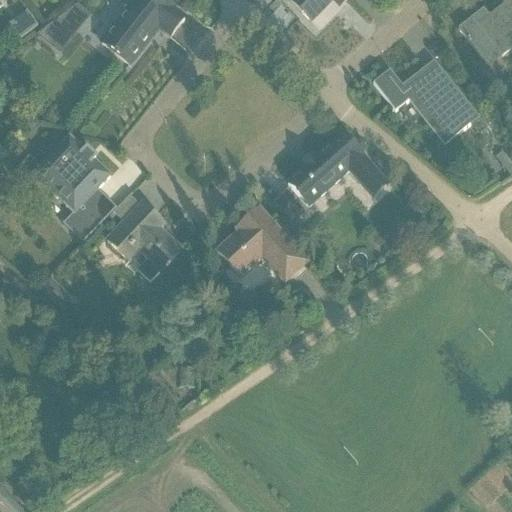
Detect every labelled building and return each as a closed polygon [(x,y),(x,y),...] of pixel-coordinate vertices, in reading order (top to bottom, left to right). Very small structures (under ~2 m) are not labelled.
[(119,0),(119,1),(130,10),(101,46),(130,68),(151,41),(149,39),(156,30),(169,41),(184,23),(172,14),(173,13),(157,0),(119,0)] [(334,0),(341,0),(345,4),(349,0),(293,0),(290,3),(310,25),(334,0)] [(511,0),(462,40),(486,72),(511,51),(511,0)] [(86,7),(74,25),(90,36),(102,19),(86,7)] [(26,15),(10,27),(22,42),(38,30),(26,15)] [(454,123),(463,135),(478,123),(436,69),(402,96),(386,77),(374,87),(395,114),(415,99),(441,133),(454,123)] [(27,117),(17,127),(27,137),(37,127),(27,117)] [(366,202),(382,188),(339,139),(314,161),(312,159),(293,176),(295,178),(282,189),(305,215),(346,179),(366,202)] [(69,142),(34,178),(74,216),(108,179),(91,163),(93,162),(87,156),(86,158),(69,142)] [(511,169),(501,155),(496,160),(510,179),(511,177),(511,169)] [(286,195),(273,206),(291,226),(300,218),(290,207),(293,203),(286,195)] [(147,264),(137,274),(150,286),(181,253),(160,233),(164,229),(142,207),(106,243),(128,265),(138,255),(147,264)] [(239,235),(217,255),(240,281),(259,264),(262,262),(285,287),(308,266),(259,212),(246,225),(251,231),(242,238),(239,235)] [(342,260),(334,267),(344,278),(352,272),(342,260)] [(51,282),(39,294),(50,305),(62,292),(51,282)]
